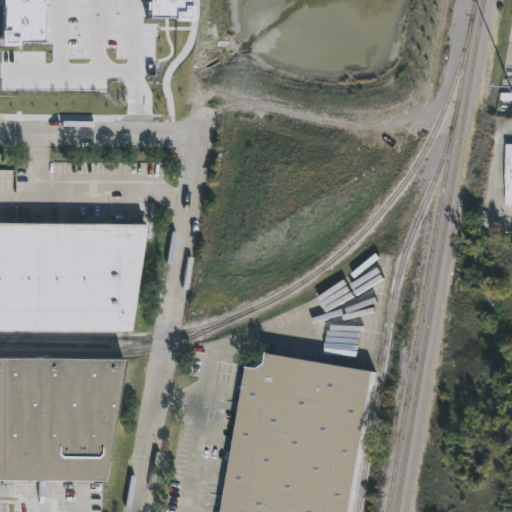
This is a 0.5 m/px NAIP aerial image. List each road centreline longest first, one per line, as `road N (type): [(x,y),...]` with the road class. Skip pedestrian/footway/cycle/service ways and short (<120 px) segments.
road 1 (residential): [(190,148),(193,183),(135,511)]
road 2 (residential): [(0,130),(155,131),(190,148)]
